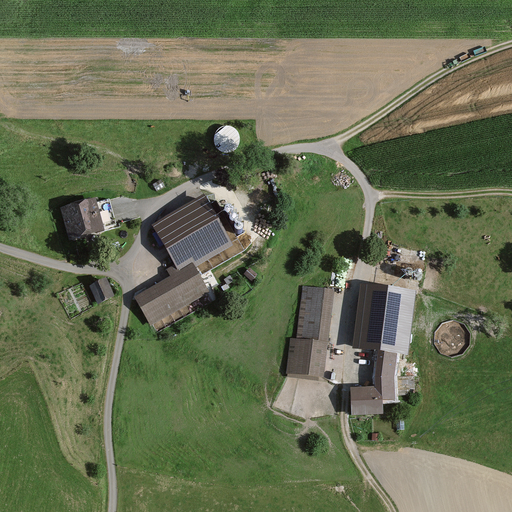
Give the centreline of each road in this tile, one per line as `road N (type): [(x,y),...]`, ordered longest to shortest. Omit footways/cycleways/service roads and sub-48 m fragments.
road 1 (track): [(126,273),(149,224),(189,188),(285,153),(326,153),(346,165),(370,195),(371,212),(343,420),(392,511)]
road 2 (track): [(112,511),(109,396),(126,273)]
road 3 (track): [(326,153),(442,75),(511,47)]
road 4 (track): [(511,194),(370,195)]
road 5 (track): [(126,273),(64,268),(0,248)]
